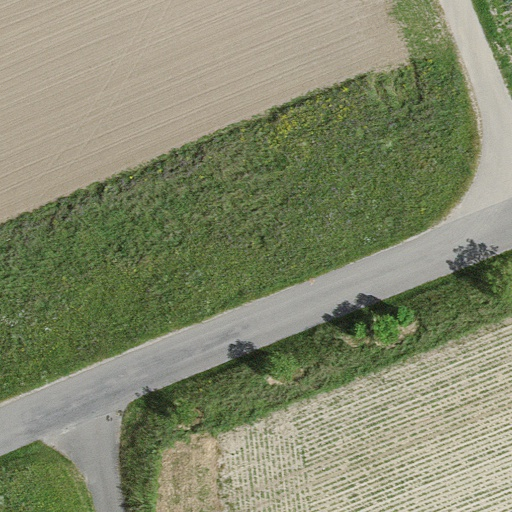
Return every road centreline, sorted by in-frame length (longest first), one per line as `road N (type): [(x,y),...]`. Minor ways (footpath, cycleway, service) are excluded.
road 1 (track): [(0,429),(511,218)]
road 2 (track): [(511,140),(463,0)]
road 3 (track): [(111,511),(81,392)]
